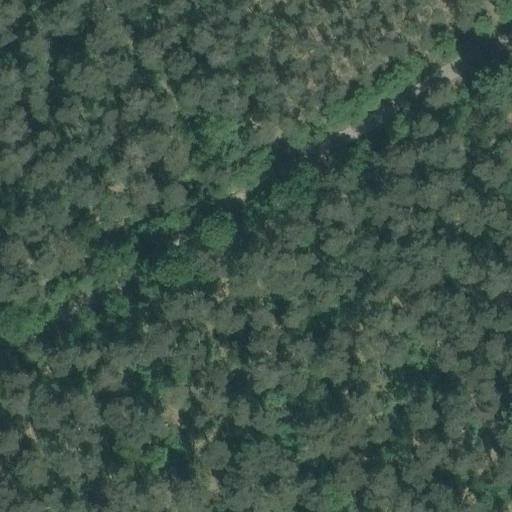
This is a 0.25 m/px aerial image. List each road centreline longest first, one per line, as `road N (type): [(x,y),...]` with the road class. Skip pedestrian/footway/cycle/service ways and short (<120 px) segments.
road 1 (track): [(0,353),(511,34)]
road 2 (unknown): [(0,315),(504,0)]
